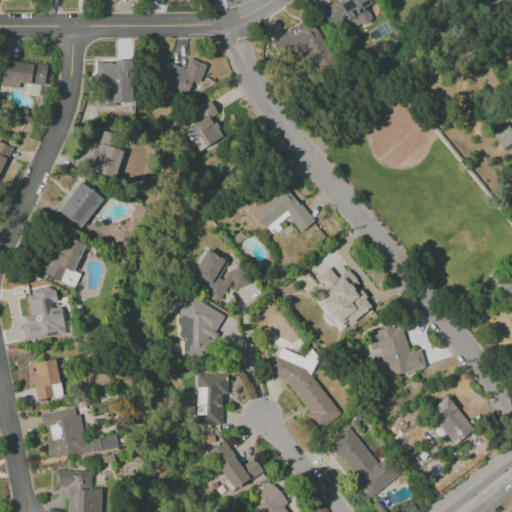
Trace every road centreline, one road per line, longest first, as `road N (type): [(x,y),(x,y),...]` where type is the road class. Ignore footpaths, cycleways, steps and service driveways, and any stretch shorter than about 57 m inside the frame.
road 1 (residential): [(70,32),(67,118),(0,269),(1,383),(26,511)]
road 2 (residential): [(225,30),(259,99),(511,406)]
road 3 (residential): [(274,0),(225,30),(0,30)]
road 4 (residential): [(340,511),(265,418)]
